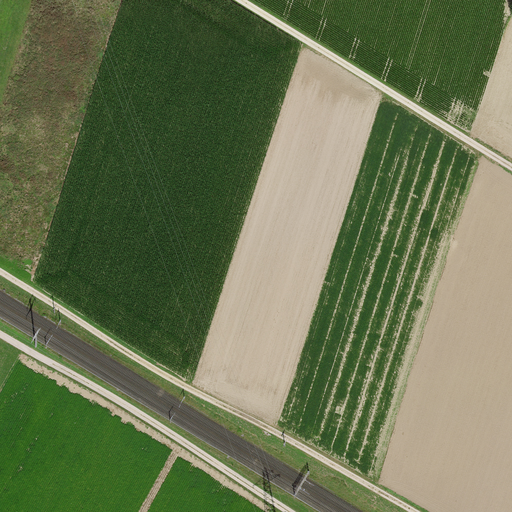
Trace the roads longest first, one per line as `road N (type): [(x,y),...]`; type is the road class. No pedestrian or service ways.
road 1 (track): [(0,271),(421,511)]
road 2 (track): [(0,339),(292,511)]
road 3 (track): [(511,167),(240,0)]
